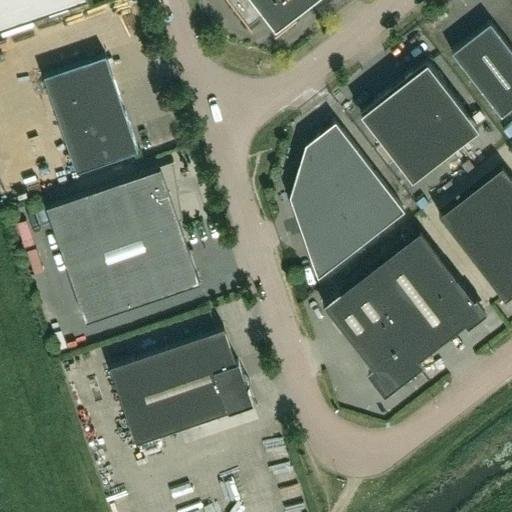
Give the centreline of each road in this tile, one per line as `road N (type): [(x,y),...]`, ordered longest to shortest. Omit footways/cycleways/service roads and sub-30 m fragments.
road 1 (unclassified): [(511,360),(380,458),(330,451),(216,137)]
road 2 (unclassified): [(216,137),(395,0)]
road 3 (unclassified): [(216,137),(169,0)]
